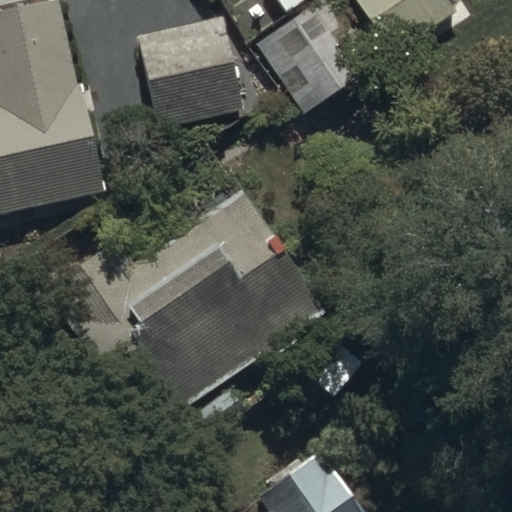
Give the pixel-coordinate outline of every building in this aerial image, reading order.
[(267,0),(283,23),(316,0),(267,0)] [(442,0),(348,0),(393,64),(456,20),(442,0)] [(374,75),(326,7),(256,55),(304,124),(374,75)] [(0,227),(100,204),(55,11),(0,22),(0,227)] [(137,54),(157,141),(243,121),(222,34),(137,54)] [(90,352),(77,361),(138,452),(170,430),(189,458),(243,421),(224,393),(324,326),(241,203),(133,275),(108,236),(42,280),(90,352)] [(511,248),(461,284),(511,357),(511,248)] [(344,511),(314,469),(302,478),(292,464),(262,486),(269,495),(246,511),(344,511)]
